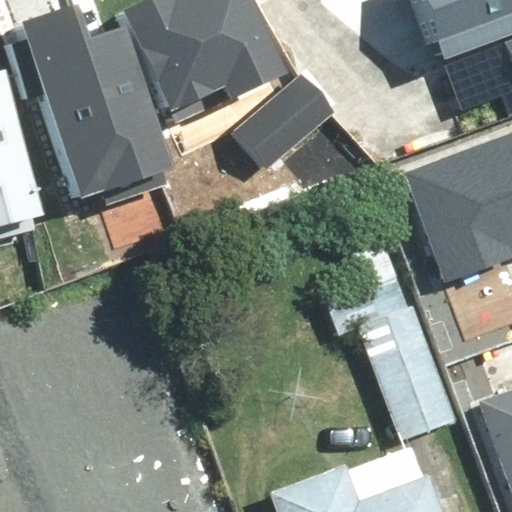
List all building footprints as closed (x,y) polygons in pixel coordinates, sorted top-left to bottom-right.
[(159,0),(129,0),(116,6),(162,101),(221,73),(230,92),(275,71),(241,0),(161,0),(160,1),(159,0)] [(511,0),(407,0),(425,51),(511,22),(511,0)] [(3,29),(66,198),(155,165),(103,26),(69,38),(58,8),(3,29)] [(511,35),(502,39),(511,68),(511,35)] [(292,70),(231,125),(264,162),(325,108),(292,70)] [(0,218),(27,213),(0,95),(0,218)] [(511,122),(392,166),(432,278),(511,249),(511,122)] [(407,309),(381,237),(337,253),(349,287),(317,298),(333,342),(356,334),(396,444),(453,424),(411,307),(407,309)] [(511,511),(511,386),(466,403),(505,511),(511,511)] [(432,511),(409,446),(263,500),(267,511),(432,511)]
